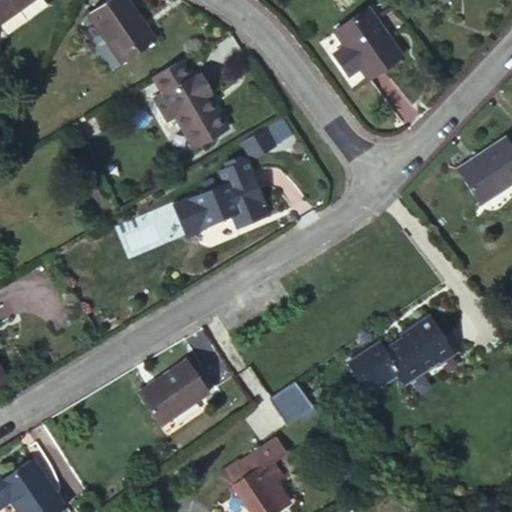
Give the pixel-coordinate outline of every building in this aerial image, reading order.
[(0,0),(0,21),(30,0),(0,0)] [(122,62),(153,40),(124,0),(106,0),(87,13),(122,62)] [(368,79),(399,56),(365,6),(332,29),(344,45),(332,54),(346,74),(358,66),(368,79)] [(163,94),(195,77),(194,76),(190,78),(178,59),(152,74),(163,94)] [(195,147),(226,128),(207,96),(210,94),(198,75),(195,77),(163,94),(155,100),(167,120),(176,115),(195,147)] [(264,128),(248,137),(256,150),(272,141),(264,128)] [(477,202),(511,179),(511,145),(506,136),(455,168),(477,202)] [(236,227),(264,215),(259,202),(263,201),(244,158),(229,164),(231,169),(219,174),(222,182),(171,203),(184,234),(230,214),(236,227)] [(379,343),(347,365),(366,393),(385,381),(382,377),(392,370),(402,384),(437,359),(440,363),(455,354),(444,338),(444,337),(428,313),(408,325),(410,328),(382,346),(379,343)] [(158,425),(207,391),(186,359),(136,392),(158,425)] [(23,378),(33,371),(28,363),(18,369),(23,378)] [(392,370),(382,377),(385,381),(395,374),(392,370)] [(223,469),(239,492),(252,511),(269,511),(287,500),(266,468),(273,464),(269,458),(282,449),(274,438),(256,451),(254,449),(223,469)] [(19,511),(57,511),(64,508),(29,458),(0,477),(0,484),(9,498),(19,511)] [(0,504),(9,498),(0,484),(0,504)]
